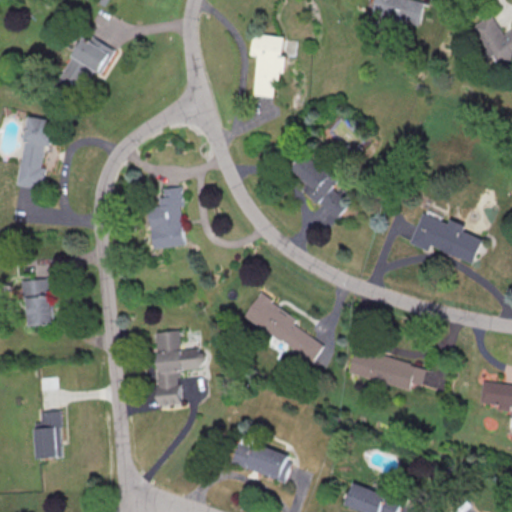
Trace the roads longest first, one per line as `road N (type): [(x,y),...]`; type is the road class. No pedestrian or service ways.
road 1 (residential): [(126,511),(99,216),(113,164),(135,136),(201,100)]
road 2 (residential): [(511,323),(451,315),(300,258),(262,224),(227,167),(201,100)]
